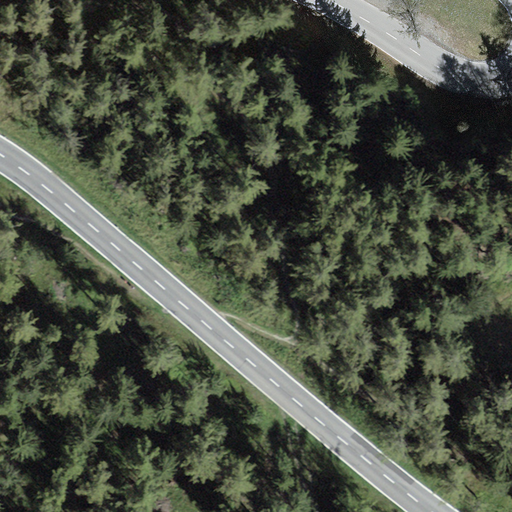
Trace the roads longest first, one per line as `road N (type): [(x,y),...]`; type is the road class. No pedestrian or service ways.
road 1 (tertiary): [(431,511),(0,154)]
road 2 (tertiary): [(328,0),(466,77),(511,73)]
